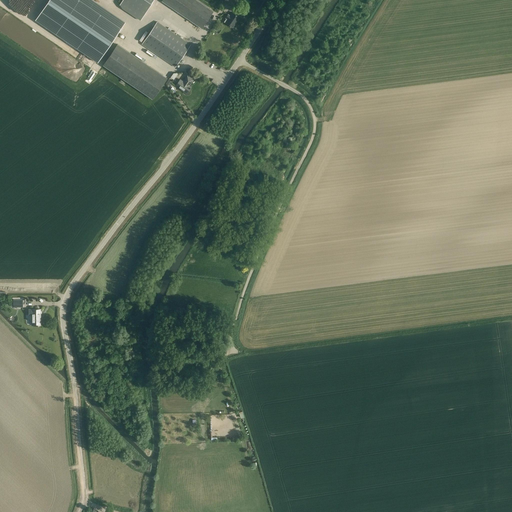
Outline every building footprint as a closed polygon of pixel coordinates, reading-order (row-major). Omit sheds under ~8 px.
[(48,0),(35,20),(98,62),(121,28),(80,0),(48,0)] [(122,0),(120,5),(122,7),(140,20),(153,0),(122,0)] [(213,11),(197,0),(161,0),(161,1),(201,28),(213,11)] [(232,12),(230,15),(228,14),(225,18),(226,19),(224,22),(225,22),(230,25),(229,26),(230,27),(231,26),(233,27),(240,17),(232,12)] [(142,44),(171,64),(175,67),(190,44),(157,22),(142,44)] [(167,78),(118,44),(103,65),(152,99),(167,78)] [(176,86),(182,90),(187,93),(191,87),(189,85),(193,79),(187,75),(183,81),(181,79),(176,86)] [(32,315),(32,316),(32,326),(38,325),(41,325),(41,318),(40,318),(39,309),(40,309),(29,309),(29,315),(32,315)]
